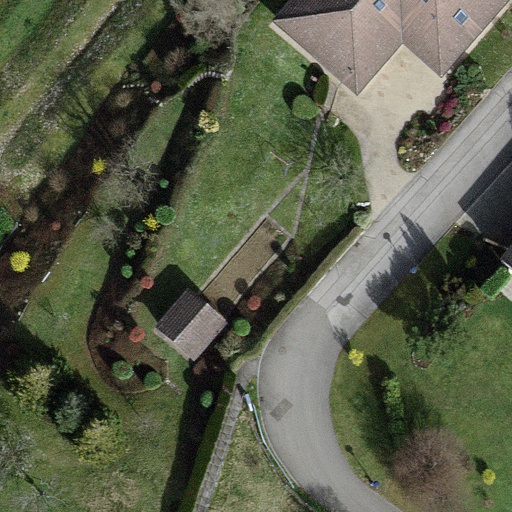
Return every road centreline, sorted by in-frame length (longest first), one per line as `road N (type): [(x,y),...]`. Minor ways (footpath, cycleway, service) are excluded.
road 1 (residential): [(282,367),(331,300),(511,101)]
road 2 (residential): [(282,367),(288,412),(318,473),(374,511)]
